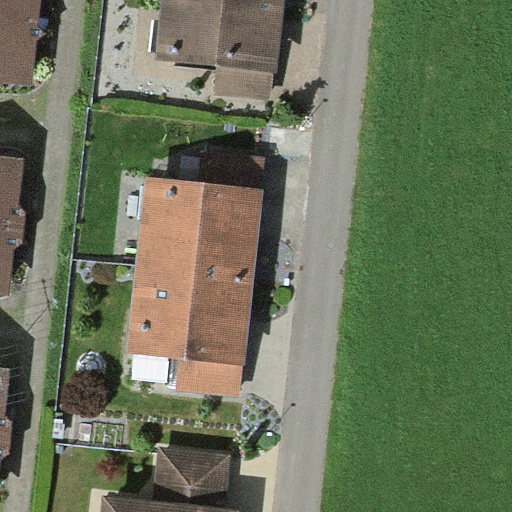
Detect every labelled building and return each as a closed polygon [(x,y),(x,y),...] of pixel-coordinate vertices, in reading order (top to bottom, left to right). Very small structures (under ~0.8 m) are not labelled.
[(0,0),(0,88),(33,92),(37,41),(41,0),(0,0)] [(286,0),(152,0),(161,1),(155,62),(217,67),(214,95),(271,100),(274,73),(280,73),(286,0)] [(197,188),(147,182),(128,359),(180,364),(177,393),(237,399),(240,371),(246,372),(253,314),(261,237),(265,198),(260,197),(263,164),(201,157),(197,188)] [(19,200),(23,165),(0,162),(0,298),(8,300),(13,253),(19,200)] [(224,511),(229,459),(152,453),(148,509),(105,505),(104,511),(224,511)]
